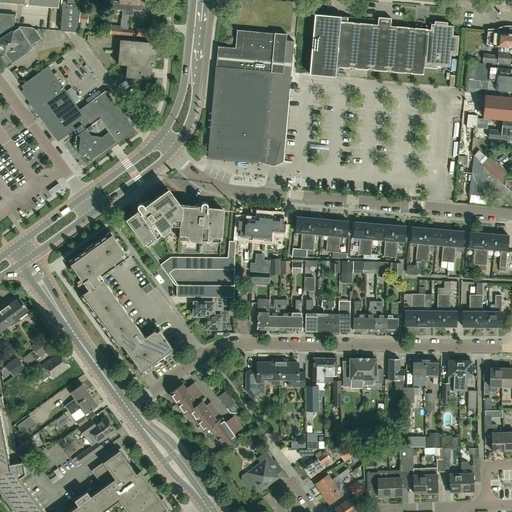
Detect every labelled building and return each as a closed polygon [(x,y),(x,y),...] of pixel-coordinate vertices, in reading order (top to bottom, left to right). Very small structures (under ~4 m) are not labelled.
[(62,0),(60,30),(69,31),(78,32),(79,22),(80,10),(80,0),(62,0)] [(129,15),(130,0),(120,0),(120,2),(115,1),(114,8),(123,9),(122,26),(112,25),(111,33),(127,35),(128,29),(129,15)] [(130,0),(129,15),(134,16),(134,9),(142,10),(142,4),(141,4),(141,0),(130,0)] [(80,10),(79,22),(88,22),(88,11),(80,10)] [(0,25),(32,28),(20,27),(14,26),(15,14),(9,13),(8,15),(0,14),(0,25)] [(336,67),(423,75),(423,67),(437,68),(437,65),(450,66),(451,54),(457,55),(459,36),(453,35),(454,26),(447,25),(448,22),(435,20),(435,24),(431,23),(431,29),(391,25),(392,18),(385,17),(379,17),(378,24),(347,21),(348,17),(333,16),(315,14),(309,74),(335,76),(336,67)] [(35,31),(32,28),(0,25),(0,54),(7,65),(33,48),(32,46),(41,40),(35,31)] [(143,38),(144,29),(137,27),(136,37),(143,38)] [(482,63),(511,66),(511,31),(489,29),(489,28),(488,28),(486,43),(497,44),(496,45),(498,46),(497,55),(484,53),(483,60),(482,63)] [(237,30),(236,44),(260,46),(261,32),(237,30)] [(261,32),(260,46),(285,48),(286,40),(286,34),(261,32)] [(156,67),(158,42),(121,40),(119,65),(128,65),(127,77),(152,79),(153,67),(156,67)] [(210,150),(209,156),(248,159),(268,165),(273,166),(274,166),(274,165),(283,161),(290,87),(294,41),(290,40),(286,40),(285,48),(260,46),(236,44),(235,48),(218,46),(217,67),(210,150)] [(511,66),(482,63),(468,62),(465,91),(506,95),(507,90),(511,90),(511,66)] [(51,69),(49,66),(22,86),(27,94),(31,99),(42,114),(59,138),(74,126),(79,134),(77,145),(88,161),(131,129),(130,127),(132,125),(106,90),(80,110),(51,69)] [(511,97),(506,97),(506,95),(465,91),(465,92),(479,94),(478,105),(484,106),(483,116),(511,119),(511,97)] [(476,128),(477,118),(477,115),(467,114),(466,127),(476,128)] [(511,139),(511,121),(503,120),(502,130),(489,129),(488,137),(511,139)] [(484,165),(491,157),(487,154),(480,162),(484,165)] [(469,193),(494,197),(496,184),(497,177),(495,175),(491,172),(487,169),(484,165),(480,162),(474,156),(473,162),(469,193)] [(487,169),(495,160),(491,157),(484,165),(487,169)] [(491,172),(498,164),(495,160),(487,169),(491,172)] [(248,170),(249,162),(241,161),(240,168),(248,170)] [(495,175),(502,167),(498,164),(491,172),(495,175)] [(498,179),(506,170),(502,167),(495,175),(497,177),(498,179)] [(504,179),(509,174),(506,170),(498,179),(502,182),(504,179)] [(502,182),(498,179),(497,177),(496,184),(506,194),(510,190),(502,182)] [(511,180),(504,179),(502,182),(510,190),(511,191),(511,180)] [(58,184),(49,191),(51,195),(57,190),(61,188),(59,185),(58,184)] [(494,198),(502,198),(506,194),(496,184),(494,197),(494,198)] [(170,206),(162,195),(149,204),(148,202),(144,205),(144,204),(143,203),(142,203),(141,203),(140,203),(140,204),(139,204),(139,205),(138,206),(138,207),(139,208),(140,210),(128,219),(147,245),(170,229),(170,227),(172,226),(172,225),(180,226),(179,239),(221,242),(223,210),(208,209),(209,206),(208,205),(208,204),(207,203),(206,203),(205,202),(204,203),(203,203),(202,204),(201,205),(201,206),(197,206),(197,208),(170,206)] [(283,224),(284,216),(259,214),(259,220),(239,218),(239,229),(241,230),(240,238),(265,240),(265,232),(285,233),(286,224),(283,224)] [(308,250),(310,218),(298,217),(296,232),(302,232),(300,249),(302,249),(301,257),(306,257),(307,250),(308,250)] [(322,234),(323,219),(310,218),(308,250),(313,250),(314,233),(322,234)] [(333,252),(336,220),(323,219),(322,234),(327,234),(326,251),(333,252)] [(336,220),(333,252),(338,252),(340,236),(347,236),(348,221),(336,220)] [(365,255),(368,223),(355,222),(354,237),(359,237),(358,254),(365,255)] [(379,239),(380,224),(368,223),(365,255),(371,255),(372,238),(379,239)] [(390,257),(393,225),(380,224),(379,239),(385,239),(383,256),(390,257)] [(393,225),(390,257),(396,258),(398,241),(404,241),(406,226),(393,225)] [(422,260),(425,228),(412,227),(411,242),(417,242),(416,259),(422,260)] [(436,244),(438,229),(425,228),(422,260),(428,260),(430,243),(436,244)] [(447,262),(450,230),(438,229),(436,244),(443,245),(441,261),(447,262)] [(447,262),(454,262),(455,246),(462,246),(463,231),(450,230),(447,262)] [(145,341),(96,273),(125,252),(111,232),(70,262),(82,279),(78,282),(85,292),(81,295),(119,347),(123,344),(143,373),(175,351),(160,331),(145,341)] [(475,247),(473,264),(480,265),(482,233),(469,232),(468,247),(475,247)] [(494,249),(495,234),(482,233),(480,265),(486,265),(488,249),(494,249)] [(501,250),(499,266),(505,267),(507,250),(508,235),(495,234),(494,249),(501,250)] [(228,257),(235,258),(236,241),(229,241),(228,257)] [(167,274),(174,269),(171,257),(160,265),(167,274)] [(181,269),(182,257),(171,257),(174,269),(181,269)] [(270,275),(280,275),(280,259),(270,259),(270,275)] [(304,272),(304,260),(292,260),(292,262),(291,273),(301,273),(301,272),(304,272)] [(250,271),(268,273),(269,263),(255,261),(255,263),(250,262),(250,271)] [(341,261),(340,273),(352,274),(353,262),(341,261)] [(289,274),(289,262),(280,262),(280,274),(289,274)] [(366,272),(366,262),(353,262),(353,271),(366,272)] [(377,272),(377,263),(366,262),(366,272),(377,272)] [(392,281),(401,281),(401,262),(392,262),(392,281)] [(329,263),(329,273),(339,273),(339,263),(329,263)] [(377,263),(377,272),(388,272),(388,263),(377,263)] [(212,284),(234,284),(234,270),(212,270),(212,284)] [(252,284),(262,285),(263,275),(252,275),(252,284)] [(304,291),(314,291),(314,277),(304,277),(304,291)] [(147,294),(154,288),(150,283),(143,289),(147,294)] [(405,311),(405,326),(418,326),(418,311),(419,294),(411,294),(412,298),(411,311),(405,311)] [(431,311),(424,311),(424,294),(419,294),(418,311),(418,326),(431,326),(431,311)] [(443,326),(444,294),(437,294),(437,311),(431,311),(431,326),(443,326)] [(444,294),(443,326),(456,327),(456,311),(450,311),(450,294),(444,294)] [(469,295),(469,311),(463,311),(462,326),(475,326),(476,295),(469,295)] [(475,326),(488,327),(488,312),(482,312),(482,295),(477,295),(476,295),(475,326)] [(488,312),(488,327),(501,327),(502,312),(501,312),(501,295),(495,295),(495,312),(488,312)] [(4,308),(15,324),(20,320),(18,318),(28,310),(19,297),(4,308)] [(215,311),(221,311),(223,311),(223,297),(220,297),(212,297),(205,297),(202,297),(202,300),(194,300),(194,304),(193,304),(191,306),(193,309),(194,309),(194,316),(207,316),(215,316),(215,311)] [(269,329),(269,312),(263,312),(263,306),(265,306),(265,299),(257,299),(258,312),(258,329),(269,329)] [(280,330),(280,299),(273,299),(273,306),(275,306),(275,312),(269,312),(269,329),(280,330)] [(291,330),(291,313),(284,313),(284,307),(286,307),(286,299),(280,299),(280,330),(291,330)] [(291,313),(291,330),(301,330),(302,313),(301,313),(302,300),(295,300),(295,313),(291,313)] [(317,330),(317,313),(310,313),(311,307),(313,307),(313,300),(306,300),(306,313),(306,330),(317,330)] [(317,330),(327,330),(328,300),(321,300),(321,308),(323,308),(323,313),(317,313),(317,330)] [(328,300),(327,330),(338,331),(339,313),(332,313),(332,308),(334,308),(334,300),(332,300),(328,300)] [(338,331),(350,331),(350,314),(349,314),(350,301),(339,301),(339,313),(338,331)] [(365,331),(365,314),(359,313),(359,308),(361,308),(361,301),(354,301),(354,313),(354,331),(365,331)] [(376,331),(377,301),(370,301),(370,308),(369,308),(368,314),(365,314),(365,331),(376,331)] [(387,332),(388,314),(383,314),(383,301),(377,301),(376,331),(387,332)] [(388,314),(387,332),(398,332),(398,314),(398,302),(391,302),(391,309),(393,309),(392,314),(388,314)] [(11,327),(15,324),(4,308),(0,310),(0,331),(9,325),(11,327)] [(221,315),(221,311),(215,311),(215,316),(207,316),(206,321),(205,320),(203,323),(205,327),(206,327),(206,328),(221,329),(221,315)] [(39,357),(51,349),(43,338),(31,346),(39,357)] [(53,379),(70,367),(59,353),(42,365),(53,379)] [(325,358),(313,358),(313,382),(325,382),(325,375),(325,358)] [(325,358),(325,375),(337,375),(337,358),(325,358)] [(363,379),(363,358),(350,358),(350,367),(349,367),(349,368),(343,368),(343,385),(350,386),(350,381),(356,382),(359,379),(363,379)] [(363,358),(363,379),(376,379),(376,382),(383,382),(383,369),(378,369),(376,367),(376,359),(363,358)] [(399,389),(402,389),(403,389),(403,387),(403,369),(400,369),(400,359),(389,359),(388,379),(395,379),(395,389),(399,389)] [(425,377),(426,360),(414,359),(413,376),(413,384),(417,384),(417,376),(425,377)] [(263,379),(271,379),(271,383),(273,385),(279,385),(280,379),(280,360),(272,360),(272,363),(258,363),(258,370),(254,370),(247,372),(247,389),(254,400),(265,392),(265,386),(263,386),(263,379)] [(280,360),(280,379),(290,379),(290,387),(305,387),(306,373),(299,373),(299,363),(288,363),(288,360),(280,360)] [(426,360),(425,377),(433,377),(432,384),(437,384),(437,360),(426,360)] [(459,390),(460,361),(449,360),(449,375),(453,375),(452,390),(459,390)] [(460,361),(459,390),(466,391),(467,376),(470,376),(471,361),(460,361)] [(27,376),(38,368),(34,362),(23,370),(27,376)] [(13,376),(19,372),(13,364),(7,368),(13,376)] [(511,367),(502,368),(502,386),(511,386),(511,367)] [(502,386),(502,368),(490,368),(490,382),(484,382),(484,394),(490,394),(490,386),(502,386)] [(177,404),(199,388),(195,383),(186,389),(183,384),(170,393),(177,404)] [(67,411),(90,395),(82,384),(70,393),(75,398),(64,406),(67,411)] [(316,385),(306,385),(307,411),(316,410),(316,385)] [(185,414),(203,401),(198,404),(195,400),(203,394),(199,388),(177,404),(185,414)] [(476,409),(476,391),(468,390),(467,409),(476,409)] [(227,408),(234,402),(226,391),(218,396),(227,408)] [(90,395),(67,411),(70,415),(80,408),(85,415),(98,406),(90,395)] [(17,459),(18,459),(32,453),(24,442),(16,448),(7,404),(4,405),(2,396),(0,396),(0,491),(15,511),(45,511),(20,477),(25,473),(23,462),(17,463),(17,459)] [(197,421),(215,408),(211,402),(206,405),(203,401),(185,414),(190,411),(197,421)] [(204,431),(222,418),(217,421),(214,417),(219,413),(215,408),(197,421),(204,431)] [(75,421),(79,426),(87,420),(83,415),(75,421)] [(36,425),(29,416),(17,426),(24,434),(36,425)] [(212,441),(238,422),(234,416),(226,422),(222,418),(204,431),(212,441)] [(484,431),(491,430),(492,451),(504,451),(504,432),(497,432),(497,424),(491,424),(491,416),(484,416),(484,431)] [(98,444),(100,442),(116,430),(107,417),(95,425),(90,418),(87,420),(79,426),(77,427),(85,438),(90,434),(96,441),(98,444)] [(238,422),(212,441),(217,438),(224,448),(237,438),(234,434),(242,428),(238,422)] [(446,423),(447,431),(457,430),(456,422),(446,423)] [(439,446),(439,433),(429,433),(429,437),(426,437),(426,446),(439,446)] [(416,437),(416,446),(425,446),(425,437),(416,437)] [(458,437),(450,437),(450,447),(458,447),(458,437)] [(104,448),(100,442),(98,444),(96,441),(76,457),(81,464),(104,448)] [(362,451),(362,447),(356,447),(329,449),(332,453),(338,452),(344,461),(345,461),(352,457),(362,451)] [(102,511),(119,500),(127,511),(167,511),(171,509),(169,507),(168,508),(140,470),(136,473),(119,450),(92,470),(103,487),(91,496),(87,491),(75,500),(78,505),(69,511),(102,511)] [(331,457),(327,450),(304,466),(311,477),(324,467),(322,464),(331,457)] [(277,477),(270,466),(275,462),(267,451),(257,458),(261,464),(250,472),(249,472),(243,476),(243,479),(246,484),(249,485),(255,481),(261,489),(277,477)] [(461,473),(462,491),(474,491),(473,471),(479,470),(479,458),(473,458),(473,465),(470,465),(470,464),(466,461),(461,462),(461,473)] [(407,478),(407,473),(407,460),(401,460),(401,471),(389,472),(390,496),(402,496),(401,478),(407,478)] [(413,473),(413,475),(414,493),(426,493),(425,474),(425,468),(413,468),(413,473)] [(425,474),(426,493),(438,492),(437,474),(437,472),(437,468),(425,468),(425,474)] [(335,484),(340,481),(350,473),(347,469),(342,472),(337,476),(332,479),(335,484)] [(388,496),(390,496),(389,472),(367,473),(367,487),(378,487),(378,496),(380,496),(380,498),(388,498),(388,496)] [(450,492),(462,491),(461,473),(449,473),(450,492)] [(327,489),(335,484),(332,479),(328,474),(316,483),(322,492),(324,490),(326,492),(328,491),(327,489)] [(352,492),(361,485),(358,480),(348,487),(352,492)] [(326,492),(324,490),(322,492),(330,502),(346,490),(343,485),(340,481),(335,484),(327,489),(328,491),(326,492)] [(361,485),(352,492),(355,497),(365,490),(361,485)] [(353,503),(350,498),(335,509),(336,511),(353,511),(358,509),(358,508),(363,505),(359,499),(353,503)]
